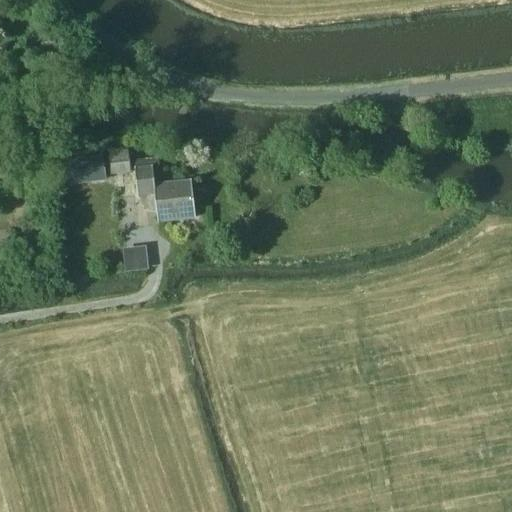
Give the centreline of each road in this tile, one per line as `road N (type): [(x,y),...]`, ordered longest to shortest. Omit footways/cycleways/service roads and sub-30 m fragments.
road 1 (unclassified): [(22,0),(83,26),(146,68),(211,93),(368,96),(511,77)]
road 2 (track): [(0,322),(147,294),(153,267),(146,221)]
